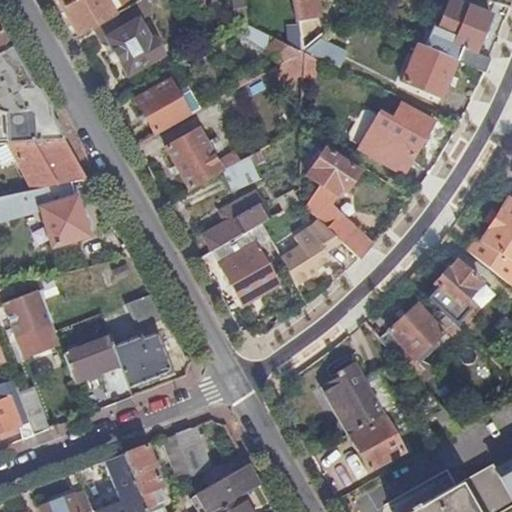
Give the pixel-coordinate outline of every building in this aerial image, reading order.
[(52,0),(75,38),(94,27),(110,19),(99,0),(52,0)] [(110,19),(94,27),(103,43),(107,40),(127,77),(163,56),(153,39),(150,41),(138,20),(151,13),(143,0),(139,2),(110,19)] [(293,0),(297,22),(320,18),(317,0),(293,0)] [(457,63),(485,75),(491,61),(475,54),(491,17),(451,1),(439,32),(433,29),(424,50),(457,63)] [(248,27),(237,32),(263,51),(278,66),(302,53),(272,39),(248,27)] [(298,29),(302,53),(309,48),(306,27),(298,29)] [(0,146),(9,146),(63,142),(0,30),(0,146)] [(344,55),(316,42),(309,48),(302,53),(319,61),(338,70),(344,55)] [(440,101),(457,63),(424,50),(417,46),(401,83),(440,101)] [(302,53),(278,66),(268,72),(278,89),(302,75),(302,53)] [(319,61),(302,53),(302,75),(301,79),(313,85),(319,61)] [(136,101),(156,136),(190,117),(177,94),(169,82),(136,101)] [(177,94),(190,117),(201,110),(190,92),(184,96),(177,94)] [(434,123),(401,105),(392,121),(379,114),(359,150),(404,176),(434,123)] [(166,150),(190,192),(224,172),(241,163),(236,153),(218,164),(210,149),(214,147),(212,142),(207,146),(199,130),(166,150)] [(9,146),(32,193),(69,185),(85,182),(63,142),(9,146)] [(321,189),(307,210),(319,221),(342,243),(359,260),(372,246),(330,207),(341,190),(345,193),(358,173),(325,151),(307,178),(321,189)] [(241,163),(224,172),(235,191),(260,176),(250,158),(241,163)] [(0,199),(0,214),(7,214),(37,207),(50,249),(86,238),(69,185),(32,193),(0,199)] [(205,238),(213,253),(261,225),(264,224),(256,210),(263,206),(256,194),(220,215),(227,227),(205,238)] [(511,201),(510,200),(499,217),(492,229),(482,245),(476,242),(468,255),(498,279),(504,284),(509,286),(511,281),(511,201)] [(492,229),(499,217),(492,212),(484,225),(492,229)] [(342,243),(319,221),(314,227),(295,239),(300,248),(280,260),(295,287),(318,275),(316,271),(331,264),(326,255),(342,243)] [(261,225),(213,253),(243,306),(278,287),(258,251),(272,244),(261,225)] [(481,287),(457,265),(450,274),(447,272),(434,287),(460,311),(481,287)] [(50,327),(38,296),(2,310),(14,341),(50,327)] [(151,297),(124,308),(138,332),(165,321),(151,297)] [(401,347),(392,355),(419,384),(428,375),(415,361),(426,351),(432,346),(443,336),(419,308),(389,333),(401,347)] [(511,323),(500,316),(493,328),(508,338),(511,331),(511,323)] [(467,337),(454,326),(447,332),(459,345),(467,337)] [(138,339),(112,350),(119,367),(128,390),(170,374),(155,337),(140,343),(138,339)] [(108,340),(62,357),(73,385),(119,367),(112,350),(108,340)] [(435,351),(432,346),(426,351),(429,355),(435,351)] [(323,388),(349,438),(397,412),(382,384),(368,392),(354,365),(340,374),(342,377),(323,388)] [(19,397),(14,385),(0,390),(0,436),(18,430),(23,442),(35,438),(19,397)] [(34,391),(19,397),(35,438),(50,432),(34,391)] [(447,441),(462,432),(444,411),(435,416),(447,441)] [(386,420),(352,439),(371,473),(404,454),(386,420)] [(176,437),(191,477),(194,483),(214,476),(195,429),(176,437)] [(162,489),(146,448),(123,457),(144,511),(145,511),(152,509),(147,495),(162,489)] [(121,506),(105,511),(144,511),(123,457),(105,464),(121,506)] [(457,487),(470,511),(503,511),(511,507),(511,504),(499,480),(492,468),(457,487)] [(191,502),(196,511),(216,511),(241,498),(259,487),(249,469),(191,502)] [(511,504),(511,473),(499,480),(511,504)] [(470,511),(457,487),(413,511),(470,511)] [(78,511),(73,498),(38,511),(37,511),(78,511)] [(248,511),(241,498),(216,511),(248,511)]
